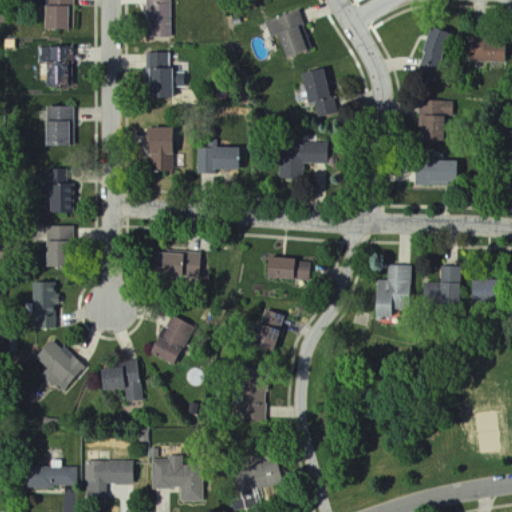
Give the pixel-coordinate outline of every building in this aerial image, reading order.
[(45,0),(45,31),(74,31),(74,0),(45,0)] [(172,38),(171,0),(147,0),(148,38),(172,38)] [(284,60),(313,51),(301,13),(267,23),(272,39),(278,37),(284,60)] [(416,84),(435,89),(450,34),(431,29),(416,84)] [(507,64),(507,45),(469,44),(469,63),(507,64)] [(74,48),(39,48),(40,65),(45,65),(46,88),(75,88),(74,48)] [(148,100),(171,100),(171,88),(185,88),(185,74),(170,74),(170,54),(148,54),(148,100)] [(301,76),(308,105),(330,99),(323,70),(301,76)] [(318,120),(338,115),(334,99),(314,105),(318,120)] [(453,102),(420,102),(419,138),(443,138),(443,118),(453,118),(453,102)] [(68,148),(68,122),(74,122),(74,108),(45,108),(46,148),(68,148)] [(172,129),(146,130),(147,173),(173,173),(172,129)] [(328,146),(279,146),(280,181),(304,181),(304,165),(329,165),(328,146)] [(48,213),(72,212),(72,183),(47,184),(48,213)] [(74,227),(46,227),(45,266),(66,266),(66,241),(74,241),(74,227)] [(200,277),(201,253),(154,252),(153,276),(200,277)] [(266,277),(310,280),(311,260),(267,258),(266,277)] [(411,266),(388,265),(388,280),(376,280),(375,317),(391,317),(391,295),(411,296),(411,266)] [(424,283),(424,302),(460,304),(462,267),(442,266),(441,283),(424,283)] [(473,300),(492,301),(492,281),(473,281),(473,300)] [(56,282),(32,283),(33,329),(59,328),(58,294),(56,294),(56,282)] [(392,317),(406,316),(405,296),(391,297),(392,317)] [(284,315),(264,309),(254,346),(274,352),(284,315)] [(176,365),(195,327),(173,316),(163,338),(158,336),(150,353),(176,365)] [(65,389),(85,368),(54,338),(34,360),(65,389)] [(127,402),(142,401),(140,361),(127,361),(127,367),(101,369),(102,391),(126,389),(127,402)] [(267,384),(244,383),(243,420),(266,421),(267,384)] [(153,488),(181,489),(181,502),(204,502),(204,466),(183,466),(183,456),(169,456),(169,460),(153,460),(153,488)] [(135,461),(87,462),(87,496),(108,496),(107,485),(135,484),(135,461)] [(281,486),(280,464),(236,467),(237,489),(281,486)] [(79,467),(30,468),(30,473),(26,473),(26,488),(79,487),(79,467)]
